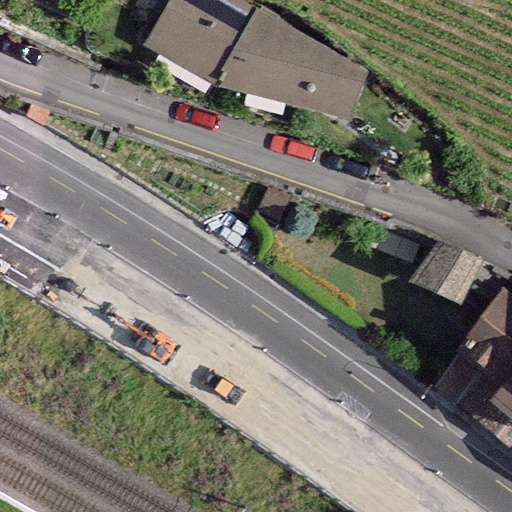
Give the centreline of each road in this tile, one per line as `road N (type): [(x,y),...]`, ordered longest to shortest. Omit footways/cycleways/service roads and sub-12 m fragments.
road 1 (primary): [(0,184),(159,278),(487,511)]
road 2 (residential): [(0,64),(420,208),(511,251)]
